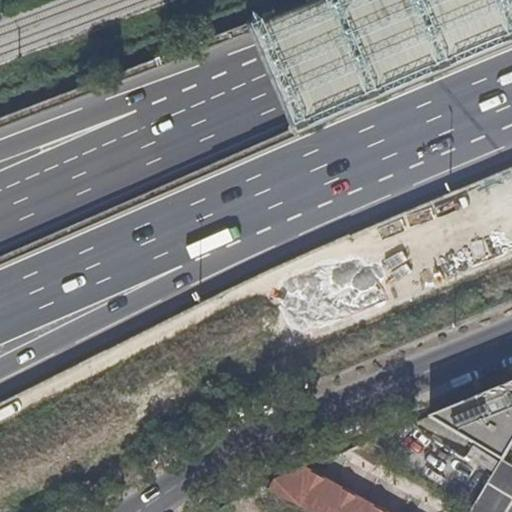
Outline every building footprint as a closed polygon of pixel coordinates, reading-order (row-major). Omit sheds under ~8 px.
[(511,383),(431,416),(502,461),(511,441),(511,383)] [(511,466),(502,461),(484,491),(493,496),(511,506),(511,466)] [(273,491),(294,504),(315,473),(307,468),(279,480),(273,491)] [(315,473),(294,504),(306,510),(323,477),(315,473)] [(323,477),(306,510),(310,511),(324,511),(339,486),(323,477)] [(339,486),(324,511),(344,511),(355,494),(339,486)] [(511,511),(511,506),(493,496),(484,491),(471,511),(511,511)] [(355,494),(344,511),(364,511),(370,503),(355,494)] [(370,503),(364,511),(385,511),(386,511),(370,503)]
